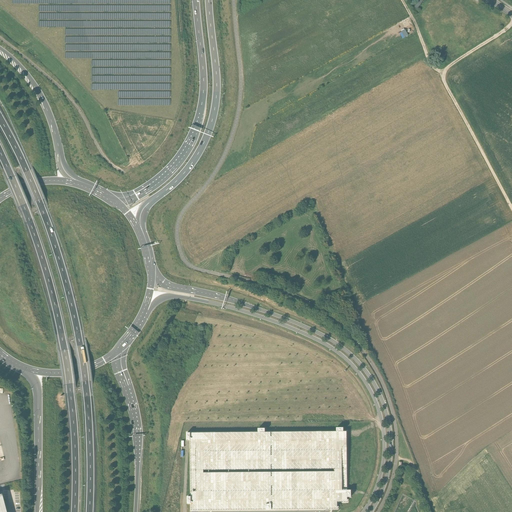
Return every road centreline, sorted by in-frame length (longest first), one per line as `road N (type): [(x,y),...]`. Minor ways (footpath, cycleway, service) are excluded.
road 1 (trunk): [(89,511),(86,390),(71,302),(0,119)]
road 2 (tertiary): [(371,511),(387,477),(390,433),(359,362),(308,328),(166,285),(151,265)]
road 3 (tertiary): [(146,308),(175,296),(238,310),(314,338),(355,368),(379,412),(384,446),(363,511)]
road 4 (trunk): [(0,153),(39,249),(64,345),(74,511)]
road 5 (trunk): [(140,228),(142,209),(190,165),(212,120),(208,0)]
road 6 (trunk): [(195,0),(203,93),(185,147),(135,193),(104,193)]
road 7 (track): [(123,172),(99,151),(61,89),(0,37)]
road 8 (trunk): [(135,511),(136,435),(119,349)]
road 9 (trunk): [(75,180),(63,170),(37,91),(0,48)]
road 10 (track): [(511,207),(443,74)]
road 11 (trunk): [(27,372),(37,388),(37,511)]
